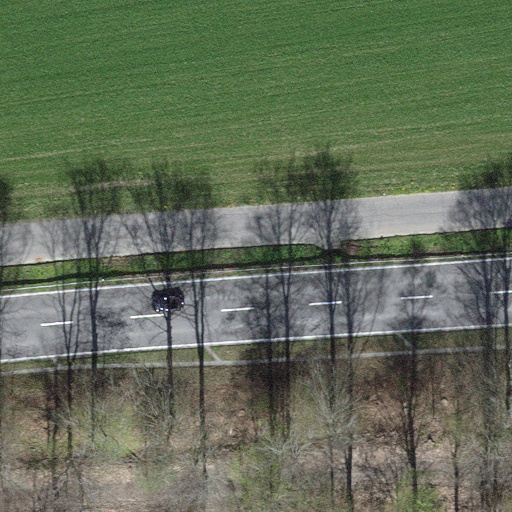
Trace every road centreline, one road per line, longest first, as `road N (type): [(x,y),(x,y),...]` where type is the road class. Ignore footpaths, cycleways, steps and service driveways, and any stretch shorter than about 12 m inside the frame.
road 1 (primary): [(0,329),(511,291)]
road 2 (track): [(0,496),(511,461)]
